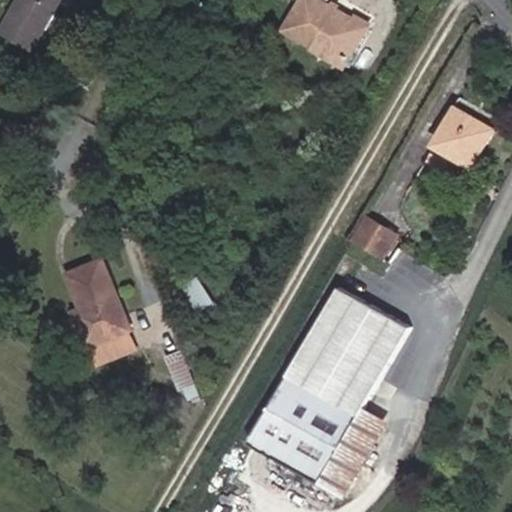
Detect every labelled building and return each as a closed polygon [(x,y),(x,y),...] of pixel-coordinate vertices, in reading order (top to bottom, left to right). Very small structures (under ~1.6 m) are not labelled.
[(22,0),(5,30),(36,47),(62,0),(22,0)] [(345,68),(367,26),(319,0),(300,0),(284,29),(316,47),(314,50),(345,68)] [(437,144),(480,170),(506,127),(462,101),(437,144)] [(180,237),(194,230),(180,203),(166,211),(169,218),(172,217),(178,228),(175,229),(180,237)] [(390,258),(405,229),(371,212),(356,240),(390,258)] [(130,331),(133,330),(105,260),(69,275),(83,309),(74,314),(89,348),(92,347),(130,331)] [(322,485),(367,407),(413,328),(342,288),(253,444),(322,485)] [(210,293),(197,300),(201,307),(203,306),(209,317),(206,318),(211,326),(225,318),(210,293)] [(92,347),(99,365),(138,349),(130,331),(92,347)] [(190,399),(200,395),(185,359),(171,365),(181,390),(185,388),(190,399)] [(147,398),(157,403),(164,392),(154,386),(147,398)] [(322,485),(348,500),(392,422),(367,407),(322,485)]
